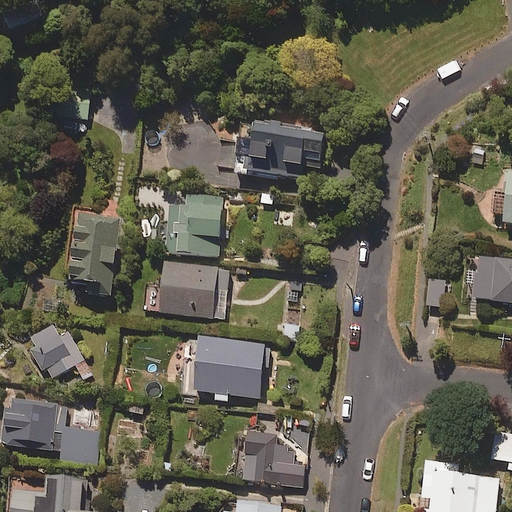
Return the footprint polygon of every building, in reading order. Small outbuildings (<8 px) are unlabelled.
[(90,124),(90,119),(111,120),(113,92),(92,91),(58,89),(56,122),(90,124)] [(252,142),(238,141),(235,176),(300,182),(301,177),(320,179),(325,132),(254,124),(252,142)] [(222,200),(184,199),(184,209),(168,209),(167,255),(220,257),(222,200)] [(296,208),(276,208),(276,231),(297,231),(296,208)] [(119,220),(77,215),(69,285),(86,287),(85,297),(110,300),(119,220)] [(158,215),(141,217),(143,236),(160,233),(158,215)] [(511,261),(475,259),(472,302),(511,304),(511,261)] [(229,272),(163,265),(158,315),(224,321),(229,272)] [(444,308),(445,282),(427,282),(427,307),(444,308)] [(93,376),(62,323),(31,341),(37,351),(31,355),(47,383),(75,367),(84,381),(93,376)] [(299,326),(283,326),(283,344),(299,344),(299,326)] [(273,348),(265,348),(198,341),(192,393),(216,396),(215,402),(227,403),(227,397),(259,400),(262,371),(271,372),(273,348)] [(68,406),(8,401),(3,456),(96,464),(99,433),(66,430),(68,406)] [(278,437),(244,434),(243,446),(246,447),(243,483),(303,489),(305,467),(292,466),(293,449),(277,447),(278,437)] [(492,462),(508,464),(507,471),(511,471),(511,436),(496,434),(492,462)] [(461,467),(425,464),(420,511),(495,511),(499,479),(461,475),(461,467)] [(9,511),(79,511),(82,483),(47,479),(46,494),(12,491),(9,511)]
